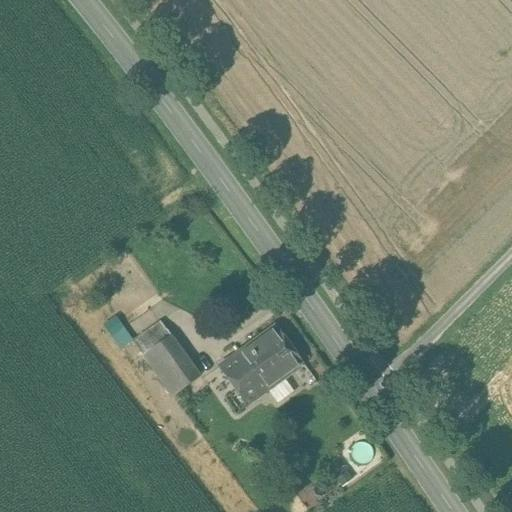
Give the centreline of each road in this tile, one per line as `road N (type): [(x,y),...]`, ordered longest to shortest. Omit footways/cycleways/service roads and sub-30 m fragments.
road 1 (secondary): [(466,511),(379,378),(86,0)]
road 2 (track): [(379,378),(511,249)]
